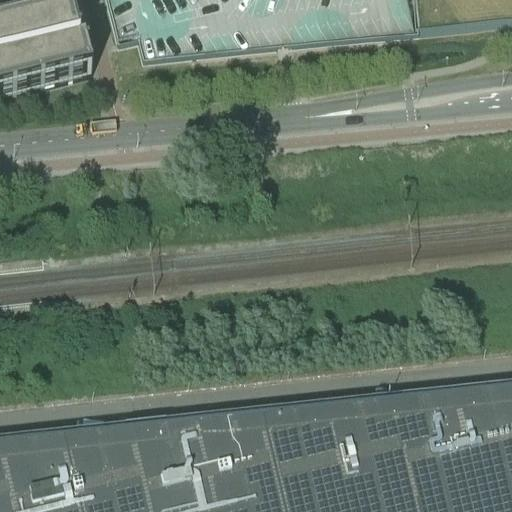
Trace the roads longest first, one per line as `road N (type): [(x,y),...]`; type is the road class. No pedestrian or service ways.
road 1 (tertiary): [(0,147),(299,123)]
road 2 (tertiary): [(511,83),(351,105),(299,123)]
road 3 (tertiary): [(299,123),(511,109)]
